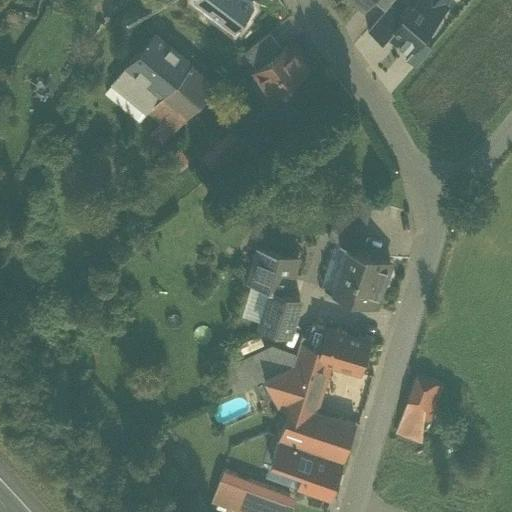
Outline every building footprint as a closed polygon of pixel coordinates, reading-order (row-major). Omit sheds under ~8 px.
[(253,5),(247,0),(193,0),(234,30),(253,5)] [(352,0),(363,9),(370,0),(352,0)] [(374,0),(384,8),(390,1),(391,0),(374,0)] [(443,0),(413,0),(411,2),(410,1),(402,11),(401,11),(404,14),(391,29),(392,29),(398,34),(395,39),(408,51),(409,51),(421,37),(427,30),(426,29),(446,5),(442,1),(443,0)] [(390,1),(384,8),(367,28),(382,41),(389,34),(392,29),(391,29),(404,14),(401,11),(402,11),(390,1)] [(392,29),(389,34),(395,39),(398,34),(392,29)] [(244,50),(257,67),(282,48),(270,31),(244,50)] [(154,32),(125,65),(111,81),(147,112),(161,95),(162,96),(191,63),(190,63),(190,62),(154,32)] [(409,51),(408,51),(405,55),(415,64),(431,46),(421,37),(409,51)] [(254,69),(273,94),(288,84),(306,70),(287,44),(282,48),(257,67),(254,69)] [(147,112),(171,132),(185,116),(214,83),(191,63),(162,96),(161,95),(147,112)] [(329,233),(358,242),(371,200),(342,191),(329,233)] [(358,242),(329,233),(328,237),(343,242),(348,244),(356,246),(358,242)] [(348,244),(343,242),(327,289),(333,290),(348,244)] [(333,290),(374,304),(390,257),(356,246),(348,244),(333,290)] [(271,287),(286,291),(296,257),(258,249),(249,281),(250,282),(270,288),(271,287)] [(270,288),(250,282),(241,313),(261,320),(270,288)] [(260,321),(288,329),(299,295),(286,291),(271,287),(270,288),(261,320),(260,321)] [(322,369),(324,360),(316,358),(325,325),(312,321),(308,334),(302,332),(294,362),(264,375),(273,394),(291,400),(304,404),(315,367),(322,369)] [(326,323),(325,325),(316,358),(324,360),(332,362),(360,371),(370,336),(326,323)] [(225,369),(234,389),(264,375),(294,362),(293,359),(295,352),(275,345),(225,369)] [(315,367),(304,404),(318,409),(332,362),(324,360),(322,369),(315,367)] [(424,417),(430,419),(442,381),(415,372),(403,410),(424,417)] [(291,400),(279,435),(344,457),(355,421),(318,409),(304,404),(291,400)] [(424,417),(403,410),(395,431),(424,441),(424,417)] [(344,457),(279,435),(269,461),(300,472),(296,486),(330,498),(344,457)] [(300,472),(269,461),(265,475),(296,486),(300,472)] [(212,499),(247,511),(281,511),(288,493),(224,468),(212,499)] [(290,511),(296,495),(288,493),(281,511),(290,511)]
